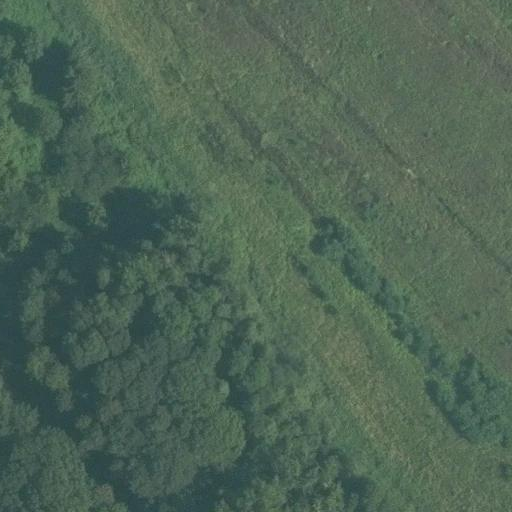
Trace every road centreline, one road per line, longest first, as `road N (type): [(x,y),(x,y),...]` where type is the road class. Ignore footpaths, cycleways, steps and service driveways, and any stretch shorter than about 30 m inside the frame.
road 1 (track): [(61,0),(415,511)]
road 2 (track): [(80,511),(0,381)]
